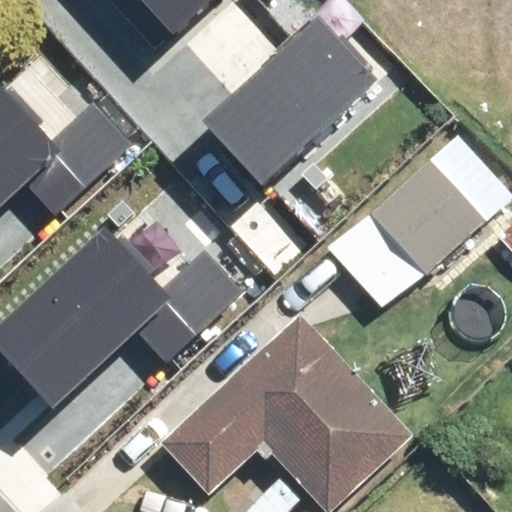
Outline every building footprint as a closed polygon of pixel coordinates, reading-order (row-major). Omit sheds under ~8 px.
[(160,0),(186,28),(217,0),(160,0)] [(320,27),(215,123),(266,179),(371,83),(320,27)] [(0,78),(0,201),(20,183),(54,219),(135,142),(98,102),(58,140),(0,78)] [(375,211),(434,269),(488,215),(429,156),(375,211)] [(511,225),(500,235),(511,250),(511,225)] [(109,229),(0,332),(0,349),(53,406),(129,334),(163,370),(245,293),(207,254),(168,291),(109,229)] [(334,511),(347,511),(431,433),(309,304),(176,430),(224,480),(266,440),(334,511)]
